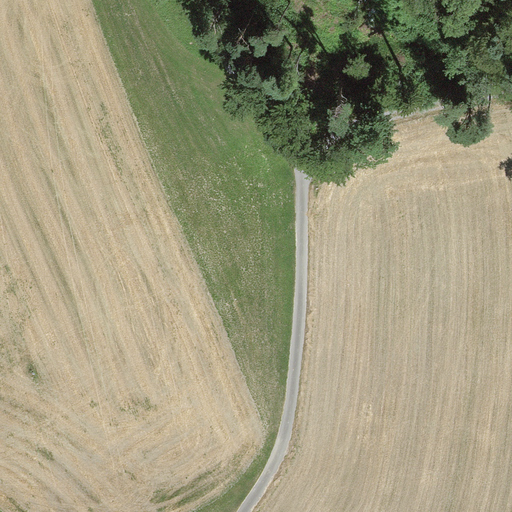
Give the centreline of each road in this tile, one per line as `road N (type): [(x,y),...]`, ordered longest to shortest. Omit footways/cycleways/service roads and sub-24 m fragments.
road 1 (track): [(209,0),(300,147),(436,103),(511,92)]
road 2 (track): [(245,511),(281,448),(292,396),(300,147)]
